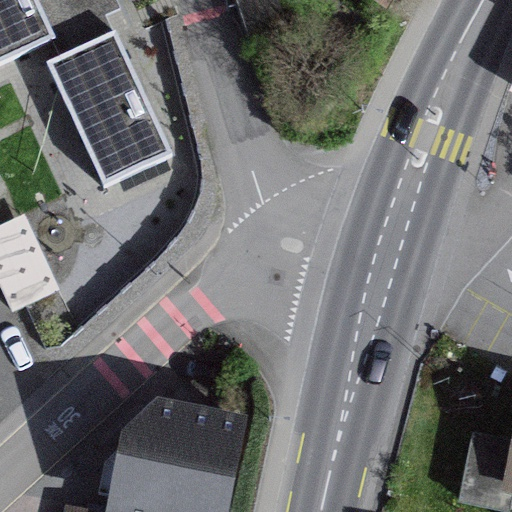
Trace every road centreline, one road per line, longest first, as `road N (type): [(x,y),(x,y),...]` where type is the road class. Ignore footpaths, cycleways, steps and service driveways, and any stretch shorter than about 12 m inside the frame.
road 1 (residential): [(267,251),(0,489)]
road 2 (primary): [(381,275),(444,85),(489,0)]
road 3 (residential): [(267,251),(254,183),(192,0)]
road 4 (primary): [(323,511),(381,275)]
